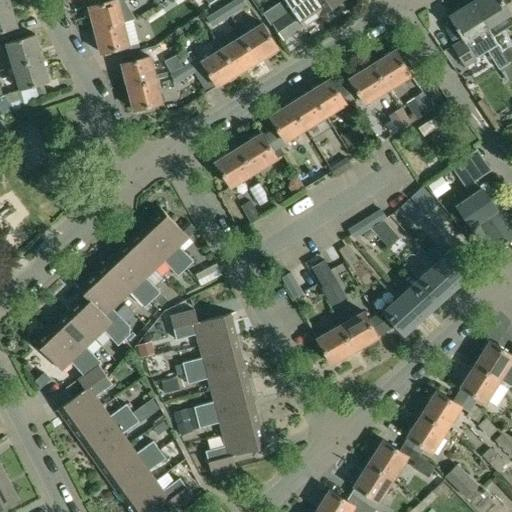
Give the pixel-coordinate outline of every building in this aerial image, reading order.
[(89,0),(91,6),(89,6),(95,29),(123,22),(135,19),(123,0),(113,0),(110,1),(109,0),(89,0)] [(243,0),(233,0),(224,6),(230,16),(248,5),(243,0)] [(305,0),(292,9),(273,23),(284,39),(295,32),(304,26),(305,25),(341,0),(305,0)] [(286,0),(292,9),(305,0),(286,0)] [(502,0),(474,0),(473,1),(489,27),(494,36),(501,31),(511,24),(511,14),(508,8),(502,0)] [(473,1),(449,16),(463,39),(452,45),(453,47),(459,58),(465,66),(476,60),(475,58),(487,50),(499,70),(510,63),(503,51),(494,36),(489,27),(473,1)] [(10,3),(0,6),(0,32),(18,27),(10,3)] [(224,6),(206,17),(212,27),(230,16),(224,6)] [(123,22),(95,29),(101,53),(120,48),(129,45),(123,22)] [(263,23),(242,36),(258,61),(278,48),(263,23)] [(34,34),(6,43),(13,66),(42,57),(34,34)] [(242,36),(222,49),(237,74),(258,61),(242,36)] [(129,45),(120,48),(122,55),(140,51),(138,43),(129,45)] [(511,45),(503,51),(510,63),(511,61),(511,45)] [(449,50),(445,52),(452,63),(456,60),(459,58),(453,47),(449,50)] [(140,51),(122,55),(124,63),(150,56),(148,49),(140,51)] [(190,51),(181,57),(181,58),(185,64),(189,62),(195,72),(204,66),(216,86),(216,87),(237,74),(222,49),(201,61),(198,56),(195,58),(190,51)] [(396,49),(372,64),(388,89),(411,74),(396,49)] [(176,54),(166,60),(173,71),(183,65),(176,54)] [(124,63),(122,63),(128,86),(156,79),(150,56),(124,63)] [(42,57),(13,66),(15,74),(20,90),(44,83),(49,81),(42,57)] [(170,73),(170,74),(176,84),(195,72),(189,62),(185,64),(183,65),(170,73)] [(350,79),(343,84),(354,102),(359,108),(365,103),(388,89),(372,64),(349,78),(350,79)] [(204,66),(195,72),(207,92),(216,86),(204,66)] [(331,78),(310,91),(325,116),(346,103),(336,88),(331,78)] [(156,79),(128,86),(134,110),(162,102),(156,79)] [(343,84),(336,88),(346,103),(348,106),(354,102),(343,84)] [(310,91),(290,103),(305,128),(325,116),(310,91)] [(423,91),(405,103),(416,119),(435,107),(423,91)] [(2,96),(0,96),(0,110),(2,114),(11,107),(2,96)] [(290,103),(270,116),(276,127),(270,131),(281,148),(287,144),(285,141),(305,128),(290,103)] [(400,108),(388,115),(398,130),(409,123),(400,108)] [(438,114),(418,127),(423,136),(444,122),(438,114)] [(354,128),(341,136),(352,155),(365,147),(354,128)] [(270,131),(263,135),(277,158),(284,153),(281,148),(270,131)] [(262,133),(239,147),(254,172),(277,158),(263,135),(262,133)] [(239,147),(215,161),(231,187),(254,172),(239,147)] [(347,156),(329,166),(335,178),(353,166),(347,156)] [(291,178),(288,187),(293,195),(305,188),(297,174),(291,178)] [(438,178),(428,185),(435,195),(441,191),(442,183),(438,178)] [(472,185),(456,196),(461,203),(457,205),(472,227),(476,225),(494,252),(511,240),(511,221),(493,194),(488,197),(482,188),(477,192),(472,185)] [(408,199),(401,206),(414,221),(422,213),(408,199)] [(250,201),(241,206),(250,223),(260,217),(250,201)] [(162,209),(145,225),(185,267),(192,261),(178,245),(187,237),(162,209)] [(188,221),(181,227),(189,236),(197,230),(188,221)] [(372,228),(371,229),(384,242),(388,247),(398,237),(394,233),(383,221),(382,222),(372,228)] [(145,225),(129,241),(154,268),(162,260),(176,275),(185,267),(145,225)] [(129,241),(112,257),(151,298),(159,291),(145,275),(154,268),(129,241)] [(453,247),(435,263),(457,287),(474,271),(453,247)] [(112,257),(95,272),(119,298),(129,290),(142,305),(151,298),(112,257)] [(324,259),(311,267),(323,287),(336,279),(324,259)] [(435,263),(417,279),(439,303),(457,287),(435,263)] [(95,272),(78,289),(84,296),(85,295),(123,335),(131,328),(111,306),(119,298),(95,272)] [(292,272),(282,278),(293,297),(303,292),(292,272)] [(417,279),(400,295),(422,319),(439,303),(417,279)] [(161,293),(155,299),(162,306),(168,300),(161,293)] [(84,296),(67,312),(91,337),(102,327),(115,342),(123,335),(85,295),(84,296)] [(400,295),(381,311),(395,326),(404,335),(422,319),(400,295)] [(195,310),(170,316),(176,340),(196,334),(199,346),(236,336),(231,314),(198,322),(195,310)] [(364,311),(340,325),(355,350),(379,337),(378,336),(386,332),(376,314),(368,319),(364,311)] [(381,311),(376,314),(386,332),(395,326),(381,311)] [(67,312),(51,327),(90,369),(98,364),(101,362),(84,343),(91,337),(67,312)] [(340,325),(317,338),(331,364),(355,350),(340,325)] [(51,327),(34,343),(60,371),(69,362),(78,371),(81,374),(90,369),(51,327)] [(132,333),(127,338),(130,342),(135,336),(132,333)] [(202,357),(182,363),(183,364),(185,373),(242,358),(236,336),(199,346),(202,357)] [(511,354),(490,341),(475,363),(500,379),(509,385),(511,380),(511,354)] [(163,355),(146,360),(150,375),(167,371),(163,355)] [(242,358),(185,373),(188,384),(208,379),(211,390),(248,381),(242,358)] [(183,364),(175,366),(177,375),(185,373),(183,364)] [(461,387),(457,394),(474,405),(478,398),(486,402),(500,379),(475,364),(461,386),(461,387)] [(85,389),(58,409),(72,428),(102,406),(95,397),(112,384),(98,365),(78,379),(85,389)] [(44,372),(34,381),(41,388),(51,379),(44,372)] [(165,392),(180,388),(177,376),(162,380),(165,392)] [(214,402),(194,407),(196,417),(253,403),(248,381),(211,390),(214,402)] [(511,392),(504,386),(494,399),(505,407),(511,398),(511,392)] [(436,390),(422,413),(447,429),(461,407),(469,412),(474,405),(457,394),(453,400),(436,390)] [(253,403),(196,417),(199,428),(219,423),(222,434),(259,425),(253,403)] [(102,406),(72,428),(85,447),(132,413),(126,404),(109,416),(102,406)] [(469,412),(467,416),(472,419),(477,423),(481,417),(484,412),(474,405),(469,412)] [(187,409),(174,412),(177,422),(189,419),(187,409)] [(132,413),(85,447),(99,465),(129,444),(122,434),(139,422),(132,413)] [(422,413),(407,437),(408,437),(425,447),(433,452),(447,429),(422,413)] [(486,418),(478,425),(489,437),(497,430),(486,418)] [(189,419),(177,422),(180,433),(192,430),(189,419)] [(225,446),(205,451),(211,474),(235,468),(232,456),(265,447),(259,425),(222,434),(225,446)] [(511,443),(501,433),(495,440),(511,457),(511,443)] [(408,437),(404,444),(421,454),(425,447),(408,437)] [(383,440),(369,463),(394,478),(408,456),(415,461),(413,465),(428,475),(435,464),(421,455),(421,454),(404,444),(400,450),(383,440)] [(129,444),(99,465),(112,484),(159,450),(153,441),(136,453),(129,444)] [(490,448),(482,455),(499,473),(507,466),(490,448)] [(159,450),(112,484),(125,502),(156,481),(148,471),(165,459),(159,450)] [(0,462),(0,511),(6,511),(3,507),(15,501),(4,479),(7,477),(0,462)] [(355,487),(351,493),(368,504),(375,508),(379,501),(394,478),(369,463),(354,486),(355,487)] [(457,463),(444,476),(466,498),(477,487),(479,484),(457,463)] [(156,481),(125,502),(132,511),(152,511),(166,502),(173,511),(193,498),(179,478),(162,490),(156,481)] [(477,487),(466,498),(471,503),(482,492),(477,487)] [(330,489),(315,511),(350,511),(355,505),(362,510),(364,511),(368,504),(351,493),(347,500),(330,489)]
